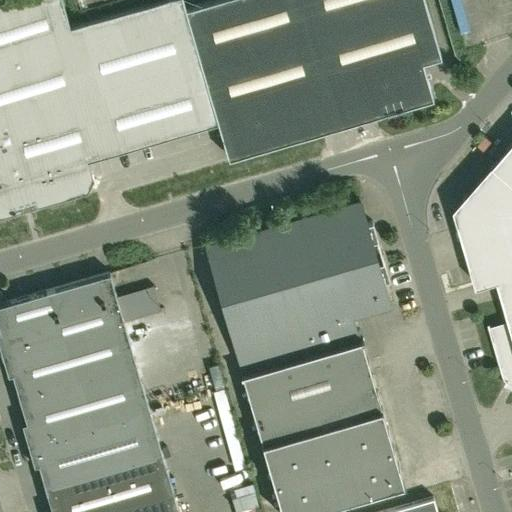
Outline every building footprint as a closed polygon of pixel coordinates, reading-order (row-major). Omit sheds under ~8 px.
[(217,120),(185,7),(182,0),(157,0),(70,26),(62,0),(0,0),(0,212),(87,188),(94,175),(88,157),(217,120)] [(208,0),(185,7),(217,120),(218,120),(226,147),(238,154),(322,129),(375,114),(424,100),(431,87),(423,60),(441,55),(425,0),(208,0)] [(511,143),(455,208),(478,286),(499,280),(504,298),(510,320),(490,326),(490,323),(489,323),(503,374),(505,378),(507,381),(511,383),(511,143)] [(207,247),(240,363),(241,365),(240,365),(243,374),(241,375),(241,377),(243,377),(282,511),(304,511),(404,483),(363,342),(365,342),(364,339),(361,340),(359,330),(356,331),(351,311),(389,300),(384,280),(389,278),(373,220),(367,222),(361,202),(207,247)] [(0,345),(2,352),(123,316),(110,270),(11,299),(0,302),(0,328),(1,333),(0,333),(0,345)] [(123,316),(2,352),(7,369),(11,367),(19,395),(136,362),(123,316)] [(23,425),(28,442),(149,407),(136,362),(19,395),(27,423),(23,425)] [(149,407),(28,442),(33,459),(37,457),(45,486),(162,452),(149,407)] [(124,511),(175,497),(162,452),(45,486),(52,511),(124,511)] [(236,490),(238,499),(257,496),(256,487),(236,490)] [(179,511),(175,497),(124,511),(179,511)] [(438,511),(434,497),(380,511),(438,511)]
